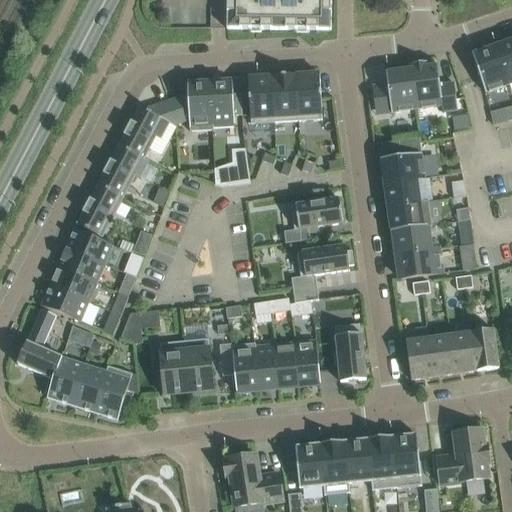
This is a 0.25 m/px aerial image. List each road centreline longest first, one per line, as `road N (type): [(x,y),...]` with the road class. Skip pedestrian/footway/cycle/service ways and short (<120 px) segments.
road 1 (residential): [(344,50),(138,68),(0,322)]
road 2 (residential): [(344,50),(394,414)]
road 3 (tertiary): [(0,195),(101,0)]
road 4 (residential): [(394,414),(189,436)]
road 5 (residential): [(189,436),(32,456),(0,450)]
